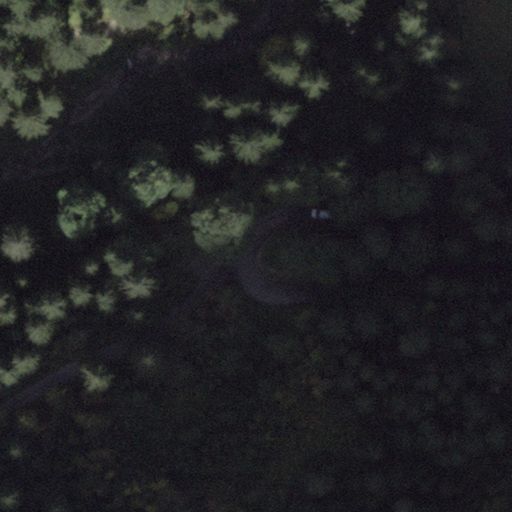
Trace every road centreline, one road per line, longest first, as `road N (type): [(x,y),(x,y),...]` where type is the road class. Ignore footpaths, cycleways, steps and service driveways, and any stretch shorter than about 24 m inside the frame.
road 1 (track): [(511,263),(275,297),(250,290),(236,272),(240,248),(270,223),(388,210),(449,185),(489,149),(511,114)]
road 2 (track): [(236,272),(158,330),(0,410)]
